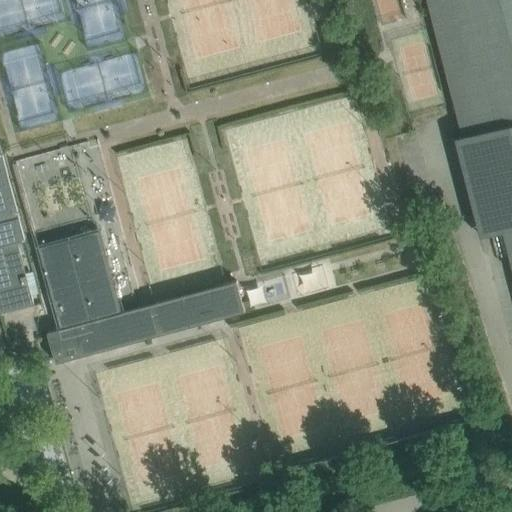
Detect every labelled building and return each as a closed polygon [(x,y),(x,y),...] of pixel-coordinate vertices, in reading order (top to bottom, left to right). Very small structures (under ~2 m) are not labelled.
[(399,0),(377,0),(383,23),(404,17),(399,0)] [(502,231),(511,268),(511,0),(427,0),(462,136),(462,137),(463,138),(455,140),(480,237),(488,235),(502,231)] [(0,302),(1,302),(3,312),(0,312),(0,313),(34,305),(29,285),(18,242),(25,240),(2,151),(0,143),(0,302)] [(237,280),(123,311),(100,229),(39,247),(61,328),(49,331),(47,332),(49,338),(56,362),(131,342),(245,311),(237,280)] [(424,233),(411,236),(416,254),(429,250),(424,233)]
